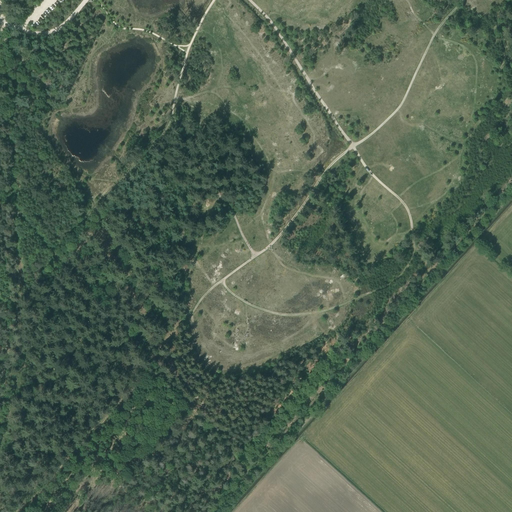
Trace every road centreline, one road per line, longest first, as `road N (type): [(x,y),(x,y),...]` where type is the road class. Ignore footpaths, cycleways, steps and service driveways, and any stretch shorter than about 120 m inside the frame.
road 1 (track): [(0,20),(22,319),(0,436)]
road 2 (track): [(252,471),(511,185)]
road 3 (track): [(149,361),(14,216)]
